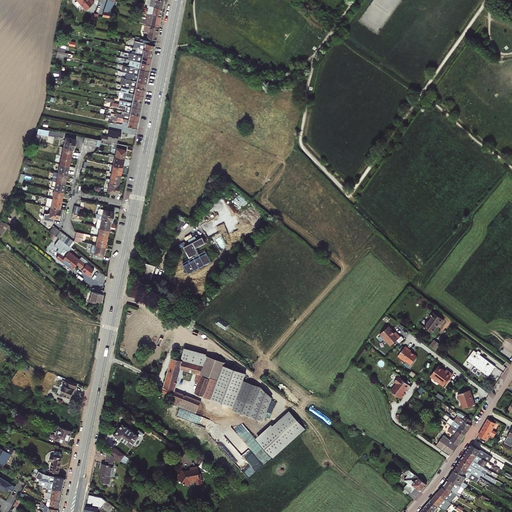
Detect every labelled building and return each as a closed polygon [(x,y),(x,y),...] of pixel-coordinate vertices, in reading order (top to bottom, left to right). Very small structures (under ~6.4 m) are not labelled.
[(92,0),(75,0),(76,0),(73,3),(79,9),(82,6),(86,10),(94,2),(92,0)] [(162,0),(152,0),(151,6),(163,9),(165,1),(162,0)] [(163,9),(151,6),(151,9),(146,7),(146,8),(143,7),(142,11),(146,12),(146,13),(148,14),(161,16),(163,9)] [(161,16),(148,14),(147,20),(144,19),(141,19),(140,23),(150,26),(159,28),(161,16)] [(159,28),(150,26),(146,25),(144,31),(149,33),(149,34),(157,36),(159,28)] [(157,36),(149,34),(148,40),(156,42),(157,36)] [(156,42),(148,40),(144,39),(143,42),(136,41),(134,47),(138,48),(154,52),(156,42)] [(154,52),(138,48),(138,52),(132,51),(132,53),(153,58),(154,52)] [(67,60),(69,54),(58,51),(56,58),(67,60)] [(153,58),(132,53),(128,53),(127,56),(141,59),(141,62),(151,64),(153,58)] [(151,64),(141,62),(130,60),(129,66),(150,71),(151,64)] [(150,71),(129,66),(123,65),(121,71),(128,73),(148,77),(150,71)] [(148,77),(128,73),(127,75),(123,75),(122,78),(147,83),(148,77)] [(147,83),(122,78),(118,77),(117,81),(131,84),(130,86),(146,89),(147,83)] [(146,89),(130,86),(130,89),(122,87),(121,91),(144,96),(146,89)] [(144,96),(121,91),(120,94),(131,97),(130,100),(143,103),(144,96)] [(143,103),(130,100),(127,99),(127,101),(120,100),(119,104),(142,109),(143,103)] [(142,109),(119,104),(119,108),(125,109),(125,112),(126,112),(140,115),(142,109)] [(140,115),(126,112),(126,113),(124,113),(124,115),(116,113),(115,116),(118,117),(139,121),(140,115)] [(122,125),(138,128),(139,121),(118,117),(117,121),(122,122),(122,125)] [(110,130),(107,141),(115,143),(117,143),(117,139),(118,137),(121,138),(122,133),(110,130)] [(66,136),(64,147),(74,149),(76,139),(66,136)] [(115,156),(125,158),(128,145),(117,143),(115,143),(114,147),(117,148),(115,156)] [(74,149),(64,147),(62,156),(71,158),(73,149),(74,150),(74,149)] [(71,158),(62,156),(60,164),(69,166),(71,158)] [(114,165),(123,167),(125,158),(115,156),(114,165)] [(69,166),(60,164),(58,173),(68,175),(69,166)] [(112,173),(121,175),(123,167),(114,165),(112,173)] [(68,175),(58,173),(54,172),(52,180),(56,181),(66,183),(68,175)] [(110,182),(121,185),(121,184),(119,183),(121,175),(112,173),(110,179),(107,179),(106,182),(110,182)] [(66,183),(56,181),(55,187),(51,186),(51,189),(54,190),(64,192),(66,183)] [(118,194),(121,185),(110,182),(108,192),(118,194)] [(64,192),(54,190),(53,198),(62,200),(64,192)] [(62,200),(53,198),(47,197),(46,206),(61,209),(62,209),(60,208),(62,200)] [(221,216),(207,224),(208,226),(213,234),(218,232),(215,227),(219,225),(220,225),(225,223),(230,233),(233,232),(232,230),(235,228),(232,222),(238,219),(235,215),(232,217),(225,205),(223,206),(220,200),(212,204),(216,210),(217,209),(219,212),(221,216)] [(54,218),(59,219),(61,209),(46,206),(43,218),(51,220),(52,218),(54,218)] [(104,209),(101,219),(112,222),(114,211),(104,209)] [(88,218),(80,216),(79,220),(79,223),(86,224),(88,218)] [(180,229),(185,220),(179,217),(174,226),(180,229)] [(112,222),(101,219),(98,219),(97,227),(100,228),(109,230),(111,222),(112,222)] [(14,230),(9,225),(4,221),(0,225),(0,241),(10,249),(12,247),(0,238),(0,237),(7,228),(12,232),(14,230)] [(54,226),(50,231),(56,236),(61,231),(54,226)] [(109,230),(100,228),(98,237),(107,239),(109,230)] [(83,233),(76,232),(75,236),(74,240),(82,242),(83,233)] [(107,239),(98,237),(96,245),(106,247),(107,239)] [(184,246),(189,257),(199,253),(196,247),(206,242),(203,237),(184,246)] [(88,261),(77,253),(75,256),(64,248),(67,244),(64,242),(61,240),(60,239),(55,245),(59,249),(57,251),(59,254),(56,258),(72,270),(75,266),(76,267),(77,265),(82,269),(82,270),(87,274),(92,269),(86,264),(88,261)] [(92,257),(103,260),(106,247),(96,245),(95,251),(93,251),(92,257)] [(207,251),(183,262),(188,273),(212,262),(207,251)] [(142,278),(153,280),(155,264),(144,263),(142,278)] [(97,301),(102,302),(103,294),(92,292),(90,302),(96,303),(96,301),(97,301)] [(434,312),(430,317),(431,318),(425,326),(433,332),(440,323),(441,324),(444,320),(434,312)] [(389,326),(380,334),(390,346),(400,337),(396,332),(394,333),(392,331),(393,330),(389,326)] [(441,344),(435,340),(430,345),(436,350),(441,344)] [(412,351),(405,346),(398,355),(400,356),(399,357),(405,362),(406,361),(411,364),(417,356),(411,352),(412,351)] [(204,365),(222,372),(222,371),(225,360),(184,348),(181,360),(203,367),(204,365)] [(477,352),(474,350),(468,358),(474,363),(473,364),(489,376),(492,372),(490,371),(494,365),(480,354),(482,352),(479,350),(477,352)] [(175,391),(177,385),(179,377),(183,378),(184,374),(180,373),(182,368),(186,369),(199,373),(196,380),(200,382),(196,393),(210,398),(212,392),(214,392),(219,380),(222,372),(204,365),(203,367),(181,360),(172,358),(162,393),(173,396),(172,398),(189,404),(187,408),(197,412),(201,402),(190,397),(186,396),(188,393),(182,391),(181,393),(175,391)] [(450,379),(453,374),(447,369),(446,371),(444,371),(443,370),(443,369),(439,366),(431,375),(440,381),(440,383),(442,384),(444,384),(445,385),(447,382),(450,379)] [(222,372),(219,380),(240,388),(244,379),(222,371),(222,372)] [(410,387),(398,378),(394,383),(396,384),(391,392),(393,393),(392,394),(396,398),(397,397),(401,400),(405,394),(403,393),(405,390),(405,391),(407,392),(410,387)] [(235,401),(233,408),(239,411),(238,413),(262,422),(272,396),(262,386),(244,379),(240,388),(235,401)] [(219,380),(214,392),(214,393),(235,401),(240,388),(219,380)] [(72,398),(76,386),(66,381),(61,394),(72,398)] [(469,390),(458,394),(461,402),(460,402),(463,408),(475,404),(472,397),(469,390)] [(271,425),(287,443),(304,428),(288,410),(271,425)] [(465,420),(470,424),(472,421),(461,414),(460,415),(465,420)] [(458,423),(468,431),(472,426),(470,424),(465,420),(460,415),(456,421),(458,423)] [(488,419),(482,431),(494,437),(496,434),(491,431),(496,423),(488,419)] [(454,420),(451,425),(452,426),(455,428),(465,436),(468,431),(458,423),(456,421),(454,420)] [(139,430),(136,434),(124,424),(116,435),(131,446),(139,436),(142,438),(145,434),(139,430)] [(271,425),(255,439),(271,457),(287,443),(271,425)] [(58,426),(58,427),(60,428),(56,439),(68,444),(73,431),(58,426)] [(455,428),(452,426),(449,430),(455,435),(451,440),(458,445),(465,436),(455,428)] [(471,444),(468,450),(483,459),(487,453),(471,444)] [(0,447),(0,467),(2,469),(15,450),(6,445),(3,449),(0,447)] [(114,448),(111,454),(115,457),(125,465),(129,459),(114,448)] [(464,454),(478,463),(481,465),(482,464),(484,466),(484,464),(485,465),(486,463),(485,463),(486,461),(483,459),(468,450),(464,454)] [(51,459),(51,461),(52,461),(50,471),(59,473),(62,457),(61,457),(62,453),(60,453),(60,451),(58,451),(56,452),(55,451),(54,455),(51,456),(51,457),(51,459)] [(102,475),(100,482),(110,484),(115,457),(111,454),(108,452),(105,464),(102,463),(100,475),(102,475)] [(464,454),(461,459),(475,468),(476,468),(480,470),(481,470),(484,466),(482,464),(481,465),(478,463),(464,454)] [(475,468),(461,459),(458,464),(471,472),(476,476),(480,470),(476,468),(475,468)] [(458,464),(454,470),(464,476),(465,473),(466,472),(470,474),(471,472),(458,464)] [(200,474),(199,467),(191,468),(191,470),(189,471),(189,472),(186,473),(185,471),(183,470),(177,478),(184,483),(184,484),(188,486),(191,482),(192,482),(195,482),(196,480),(197,481),(198,485),(204,484),(202,474),(200,474)] [(464,476),(454,470),(448,478),(459,484),(466,489),(469,485),(463,481),(466,477),(464,476)] [(37,482),(43,486),(62,491),(65,478),(47,475),(40,471),(37,477),(43,479),(42,480),(38,479),(37,482)] [(223,480),(213,473),(209,478),(219,486),(223,480)] [(16,487),(0,476),(0,487),(5,491),(6,489),(8,491),(10,489),(13,491),(16,487)] [(422,491),(427,485),(418,477),(412,485),(419,491),(422,491)] [(215,490),(219,486),(209,478),(205,483),(215,490)] [(455,490),(456,489),(459,484),(448,478),(443,486),(456,494),(463,499),(465,496),(462,493),(461,494),(455,490)] [(62,491),(43,486),(43,488),(48,489),(47,492),(46,492),(45,497),(60,501),(62,491)] [(437,493),(445,500),(450,502),(456,494),(443,486),(437,493)] [(431,499),(439,506),(441,503),(444,505),(446,504),(451,508),(452,505),(445,500),(437,493),(431,499)] [(60,501),(45,497),(45,498),(47,499),(46,505),(49,507),(50,507),(59,509),(60,501)] [(431,499),(425,507),(430,511),(433,511),(439,506),(431,499)]
